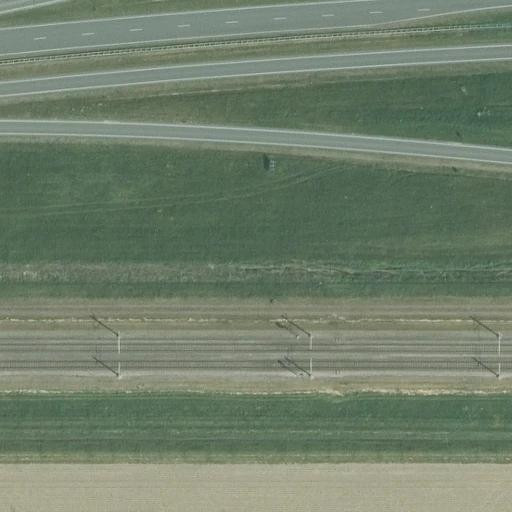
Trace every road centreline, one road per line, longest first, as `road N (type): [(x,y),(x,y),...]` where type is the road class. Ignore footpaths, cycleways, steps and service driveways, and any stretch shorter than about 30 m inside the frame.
road 1 (trunk): [(0,90),(511,52)]
road 2 (trunk): [(0,126),(511,155)]
road 3 (track): [(0,308),(511,311)]
road 4 (trunk): [(485,0),(0,36)]
